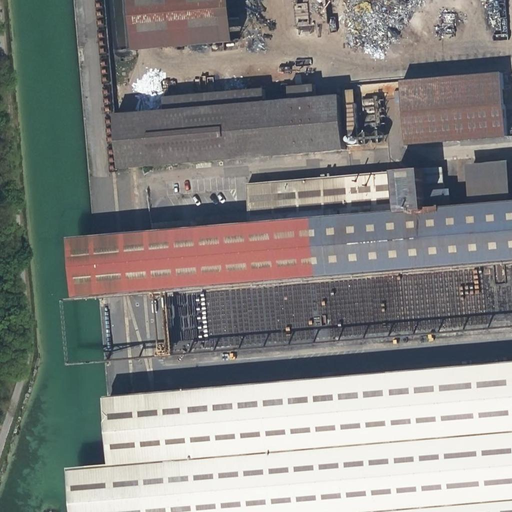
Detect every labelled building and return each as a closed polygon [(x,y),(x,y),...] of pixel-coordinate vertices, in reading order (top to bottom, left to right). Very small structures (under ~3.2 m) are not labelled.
[(131,0),(136,52),(223,45),(218,0),(131,0)] [(218,0),(223,45),(238,43),(233,0),(218,0)] [(296,4),(296,15),(308,14),(307,3),(296,4)] [(403,83),(404,91),(408,145),(509,137),(503,74),(403,83)] [(341,96),(228,106),(232,160),(346,151),(341,96)] [(122,170),(232,160),(228,106),(116,116),(122,170)] [(252,225),(238,226),(243,285),(511,263),(511,203),(428,210),(425,170),(249,186),(252,225)] [(238,226),(114,236),(119,296),(243,285),(238,226)] [(77,298),(119,296),(114,236),(72,240),(77,298)] [(511,511),(511,363),(250,386),(100,398),(106,465),(110,511),(511,511)] [(110,511),(106,465),(65,468),(69,511),(110,511)]
